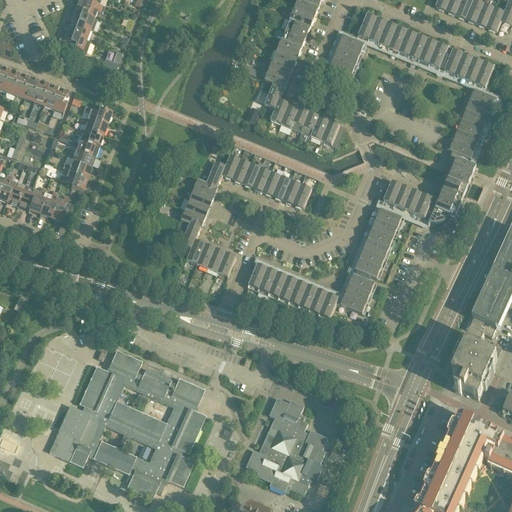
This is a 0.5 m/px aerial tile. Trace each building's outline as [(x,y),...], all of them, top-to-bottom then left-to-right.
[(98,7),(101,0),(92,0),(92,1),(89,0),(79,0),(78,4),(102,13),(108,15),(109,11),(98,7)] [(320,1),(317,0),(300,0),(299,4),(318,12),(319,9),(320,10),(322,5),(319,3),(320,1)] [(447,13),(452,0),(439,0),(435,10),(439,11),(438,13),(443,15),(444,12),(447,13)] [(456,19),(463,0),(452,0),(447,13),(449,14),(448,17),(452,19),(453,17),(456,19)] [(466,21),(474,3),(465,0),(463,0),(456,19),(458,20),(458,21),(462,23),(464,20),(466,21)] [(476,27),(484,8),(474,3),(466,21),(469,22),(467,25),(472,27),(473,26),(476,27)] [(102,13),(78,4),(75,11),(87,16),(86,19),(93,22),(96,14),(101,16),(102,13)] [(316,15),(318,12),(299,4),(294,14),(312,21),(313,19),(316,20),(318,15),(316,15)] [(511,6),(508,5),(504,16),(505,16),(501,25),(504,26),(503,27),(508,29),(509,26),(511,26),(511,6)] [(487,30),(494,12),(484,8),(476,27),(479,28),(478,30),(483,32),(484,28),(487,30)] [(73,18),(68,17),(66,22),(71,23),(71,22),(83,27),(82,30),(89,33),(92,34),(96,23),(93,22),(86,19),(87,16),(75,11),(73,18)] [(505,16),(504,16),(494,12),(487,30),(489,31),(488,34),(492,36),(493,34),(496,36),(501,25),(505,16)] [(311,24),(312,21),(294,14),(290,24),(309,32),(310,29),(312,30),(314,25),(311,24)] [(369,44),(378,23),(367,18),(357,42),(365,45),(367,42),(369,44)] [(126,32),(131,34),(134,22),(129,21),(126,32)] [(71,22),(71,23),(69,29),(64,27),(62,32),(67,34),(67,33),(79,37),(78,41),(85,44),(89,33),(82,30),(83,27),(71,22)] [(309,32),(290,24),(285,22),(280,32),(286,34),(303,41),(304,39),(308,40),(309,36),(308,35),(309,32)] [(379,48),(388,27),(378,23),(369,44),(379,48)] [(390,52),(398,31),(388,27),(379,48),(390,52)] [(399,59),(409,36),(398,31),(390,52),(392,53),(390,56),(399,59)] [(79,37),(67,33),(67,34),(65,40),(60,38),(58,43),(63,45),(61,50),(73,54),(74,52),(85,56),(89,46),(85,45),(85,44),(78,41),(79,37)] [(302,44),(303,41),(286,34),(282,44),(301,52),(302,50),(304,50),(306,45),(302,44)] [(409,60),(418,39),(409,36),(399,59),(406,62),(407,59),(409,60)] [(341,38),(337,48),(358,56),(359,54),(362,56),(365,47),(341,38)] [(418,67),(428,44),(418,39),(409,60),(412,61),(411,64),(418,67)] [(301,52),(282,44),(278,54),(295,61),(296,59),(299,61),(301,56),(300,55),(301,52)] [(429,69),(438,48),(428,44),(418,67),(425,70),(426,68),(429,69)] [(357,59),(358,56),(337,48),(333,58),(357,68),(360,60),(357,59)] [(448,52),(438,48),(429,69),(431,70),(430,72),(438,76),(448,52)] [(295,61),(278,54),(273,64),(293,72),(294,70),(295,70),(297,65),(294,64),(295,61)] [(455,79),(463,58),(453,54),(443,77),(451,81),(452,78),(455,79)] [(353,76),(357,68),(333,58),(329,68),(350,77),(351,75),(353,76)] [(465,83),(473,62),(463,58),(455,79),(465,83)] [(118,67),(104,62),(102,69),(116,74),(118,67)] [(475,88),(484,67),(473,62),(465,83),(475,88)] [(293,72),(273,64),(269,74),(287,81),(287,80),(291,81),(293,76),(291,75),(293,72)] [(494,71),(484,67),(475,88),(477,88),(476,91),(484,95),(494,71)] [(349,79),(350,77),(329,68),(324,79),(348,88),(351,80),(349,79)] [(7,75),(9,76),(10,71),(6,69),(4,74),(0,72),(0,93),(4,95),(7,88),(3,86),(7,75)] [(17,79),(18,79),(20,75),(15,73),(13,78),(9,76),(7,75),(3,86),(7,88),(4,95),(14,98),(17,91),(13,90),(17,79)] [(287,81),(269,74),(265,85),(273,88),(284,93),(285,90),(287,91),(289,86),(286,84),(287,81)] [(26,82),(27,83),(29,78),(25,76),(23,81),(18,79),(17,79),(13,90),(17,91),(14,98),(23,102),(26,95),(22,93),(26,82)] [(36,86),(37,86),(39,81),(34,80),(32,85),(27,83),(26,82),(22,93),(26,95),(23,102),(33,105),(36,98),(32,97),(36,86)] [(45,89),(47,90),(49,85),(44,83),(42,88),(37,86),(36,86),(32,97),(36,98),(33,105),(43,109),(45,102),(42,100),(45,89)] [(265,86),(261,95),(269,98),(265,109),(275,113),(279,105),(284,93),(273,88),(273,89),(265,86)] [(55,93),(57,93),(58,88),(53,87),(51,92),(47,90),(45,89),(42,100),(45,102),(43,109),(52,112),(55,105),(51,104),(55,93)] [(61,95),(57,93),(55,93),(51,104),(55,105),(52,112),(63,116),(67,104),(64,102),(65,99),(67,99),(69,92),(63,90),(61,95)] [(475,102),(474,105),(494,113),(499,103),(475,93),(472,101),(475,102)] [(282,129),(289,111),(286,110),(287,107),(283,105),(282,106),(279,105),(275,113),(270,124),(282,129)] [(494,113),(474,105),(473,107),(470,106),(467,113),(490,124),(494,113)] [(89,116),(87,122),(86,124),(94,126),(95,123),(107,127),(111,115),(99,111),(98,114),(91,112),(92,111),(85,109),(83,114),(89,116)] [(292,133),(300,114),(296,112),(297,111),(292,109),(291,112),(289,111),(282,129),(292,133)] [(259,117),(252,113),(247,124),(255,127),(259,117)] [(302,137),(309,120),(306,119),(308,115),(303,113),(302,115),(300,114),(292,133),(302,137)] [(490,124),(467,113),(463,121),(466,122),(465,125),(486,133),(490,124)] [(312,141),(320,122),(317,121),(317,119),(313,117),(311,121),(309,120),(302,137),(312,141)] [(27,123),(18,120),(16,124),(26,128),(27,123)] [(103,138),(107,127),(95,123),(94,126),(86,124),(87,122),(81,120),(79,125),(85,127),(83,133),(82,135),(90,137),(91,134),(103,138)] [(28,121),(26,128),(35,131),(37,125),(28,121)] [(322,145),(329,128),(326,127),(328,124),(323,122),(322,123),(320,122),(312,141),(322,145)] [(47,128),(38,125),(35,132),(44,135),(47,128)] [(486,133),(465,125),(464,127),(461,126),(458,134),(482,144),(486,133)] [(334,144),(337,138),(340,130),(337,129),(337,128),(333,126),(331,129),(329,128),(322,145),(332,150),(334,144)] [(48,128),(46,133),(54,137),(56,132),(48,128)] [(28,133),(27,132),(23,131),(20,140),(24,142),(28,133)] [(99,149),(103,138),(91,134),(90,137),(82,135),(83,133),(77,131),(75,136),(81,138),(78,146),(85,149),(87,145),(99,149)] [(482,144),(458,134),(455,141),(458,142),(457,145),(478,154),(482,144)] [(341,140),(337,138),(334,144),(332,150),(337,151),(341,140)] [(19,142),(15,152),(20,154),(24,144),(19,142)] [(95,161),(99,149),(87,145),(85,149),(78,146),(75,154),(95,161)] [(473,164),(478,154),(457,145),(456,147),(453,146),(450,154),(453,155),(452,157),(462,161),(462,159),(473,164)] [(91,172),(95,161),(75,154),(73,162),(80,164),(79,167),(91,172)] [(234,182),(241,164),(230,159),(225,170),(226,171),(223,179),(226,180),(225,182),(230,184),(231,181),(234,182)] [(86,183),(91,172),(79,167),(80,164),(73,162),(70,169),(64,167),(62,171),(68,173),(68,172),(76,175),(75,179),(86,183)] [(457,162),(453,173),(473,181),(477,171),(457,162)] [(243,187),(251,168),(241,164),(234,182),(236,183),(235,186),(239,188),(240,186),(243,187)] [(218,191),(223,179),(226,171),(225,170),(215,166),(207,187),(215,191),(218,191)] [(254,190),(261,172),(251,168),(243,187),(246,189),(245,190),(250,192),(251,189),(254,190)] [(82,194),(86,183),(75,179),(76,175),(68,172),(68,173),(66,180),(60,178),(58,183),(65,185),(65,184),(72,187),(70,190),(82,194)] [(263,196),(271,176),(261,172),(254,190),(256,191),(255,194),(259,196),(260,194),(263,196)] [(468,192),(473,181),(453,173),(449,183),(468,192)] [(274,198),(281,180),(271,176),(263,196),(266,197),(265,198),(270,200),(271,197),(274,198)] [(15,195),(17,187),(9,184),(11,178),(7,177),(4,182),(6,183),(3,191),(0,189),(0,202),(6,205),(10,194),(15,195)] [(283,204),(291,185),(281,180),(274,198),(276,199),(275,202),(280,204),(280,203),(283,204)] [(464,202),(468,192),(449,183),(444,194),(464,202)] [(215,191),(207,187),(198,184),(194,194),(213,202),(214,199),(216,199),(218,195),(214,193),(215,191)] [(294,207),(301,189),(291,185),(283,204),(286,205),(285,207),(290,209),(291,206),(294,207)] [(394,212),(403,190),(392,186),(383,207),(394,212)] [(18,209),(25,190),(17,187),(15,195),(10,194),(6,205),(18,209)] [(43,197),(44,197),(46,191),(42,189),(39,195),(32,192),(29,201),(32,202),(29,213),(40,217),(44,206),(40,204),(43,197)] [(312,193),(301,189),(294,207),(296,208),(295,211),(300,213),(300,211),(304,213),(312,193)] [(29,201),(32,192),(25,190),(18,209),(29,213),(32,202),(29,201)] [(405,216),(414,195),(403,190),(394,212),(405,216)] [(54,201),(55,201),(58,195),(53,193),(51,199),(44,197),(43,197),(40,204),(44,206),(40,217),(52,221),(56,210),(52,209),(54,201)] [(212,205),(213,202),(194,194),(190,204),(207,211),(208,209),(212,210),(213,205),(212,205)] [(460,211),(464,202),(444,194),(440,203),(460,212),(460,211)] [(415,220),(423,199),(414,195),(405,216),(415,220)] [(62,203),(55,201),(54,201),(52,209),(56,210),(52,221),(62,225),(64,222),(68,224),(74,208),(67,205),(69,199),(64,197),(62,203)] [(433,203),(423,199),(415,220),(424,225),(433,203)] [(460,212),(440,203),(436,214),(450,220),(456,222),(457,217),(468,214),(460,211),(460,212)] [(206,213),(207,211),(190,204),(186,214),(205,222),(206,219),(207,220),(210,215),(206,213)] [(377,215),(374,222),(398,232),(403,222),(379,212),(378,213),(381,214),(380,216),(377,215)] [(450,220),(436,214),(435,213),(429,226),(430,227),(433,228),(435,228),(438,228),(439,228),(441,227),(443,227),(444,226),(446,225),(447,224),(448,223),(450,221),(450,220)] [(204,225),(205,222),(186,214),(181,225),(189,228),(199,232),(199,231),(200,229),(203,230),(205,225),(204,225)] [(394,242),(398,232),(374,222),(371,230),(374,231),(373,234),(394,242)] [(200,232),(199,231),(199,232),(189,228),(181,249),(191,253),(195,245),(200,232)] [(394,242),(373,234),(372,236),(369,235),(366,242),(390,252),(394,242)] [(511,234),(502,255),(504,256),(490,285),(469,331),(492,342),(511,297),(511,234)] [(390,252),(366,242),(362,250),(365,251),(364,254),(386,262),(390,252)] [(197,268),(204,251),(202,250),(203,246),(199,244),(198,246),(195,245),(191,253),(187,264),(197,268)] [(207,272),(215,253),(212,252),(213,250),(208,248),(207,252),(204,251),(197,268),(207,272)] [(217,276),(224,259),(222,258),(223,255),(219,253),(218,254),(215,253),(207,272),(217,276)] [(381,273),(386,262),(364,254),(363,256),(361,255),(357,263),(381,273)] [(227,260),(224,259),(217,276),(228,281),(236,262),(232,260),(233,259),(228,257),(227,260)] [(381,273),(357,263),(354,270),(357,271),(356,274),(353,273),(377,283),(381,273)] [(259,294),(268,272),(266,271),(267,269),(258,265),(249,289),(259,294)] [(269,298),(279,274),(271,271),(270,273),(268,272),(259,294),(269,298)] [(279,302),(288,281),(286,280),(287,277),(279,274),(269,298),(279,302)] [(375,288),(351,278),(354,279),(353,282),(350,280),(347,288),(371,298),(375,288)] [(289,306),(299,282),(292,279),(290,282),(288,281),(279,302),(289,306)] [(299,310),(308,289),(306,288),(307,285),(299,282),(289,306),(299,310)] [(309,314),(319,290),(312,287),(310,290),(308,289),(299,310),(309,314)] [(371,298),(347,288),(344,296),(346,297),(345,299),(367,308),(371,298)] [(319,319),(328,297),(326,296),(327,294),(319,290),(309,314),(319,319)] [(331,298),(328,297),(319,319),(330,323),(340,299),(332,295),(331,298)] [(21,296),(14,310),(22,314),(29,300),(21,296)] [(367,308),(345,299),(344,302),(342,301),(338,308),(362,318),(367,308)] [(479,403),(493,373),(502,353),(471,339),(453,379),(457,381),(453,390),(456,392),(455,394),(461,397),(462,395),(479,403)] [(93,462),(128,478),(129,477),(132,479),(127,491),(152,503),(156,495),(161,498),(167,483),(183,491),(195,465),(181,459),(183,455),(189,457),(206,419),(195,414),(205,393),(179,381),(176,389),(170,386),(172,382),(147,370),(142,380),(137,377),(142,365),(117,353),(107,375),(96,370),(79,408),(85,411),(83,415),(69,409),(56,438),(57,439),(49,455),(61,461),(60,461),(82,471),(88,459),(93,461),(93,462)] [(106,355),(101,353),(97,361),(102,363),(106,355)] [(337,400),(328,397),(327,400),(326,400),(323,408),(332,411),(337,400)] [(254,454),(246,471),(259,477),(257,480),(272,486),(270,489),(285,496),(285,495),(289,497),(291,493),(304,499),(311,485),(315,487),(317,484),(324,469),(321,468),(326,455),(323,454),(329,441),(311,434),(308,440),(305,439),(306,436),(305,435),(308,426),(304,424),(306,420),(301,418),(304,410),(291,404),(290,407),(278,402),(270,419),(278,423),(276,426),(274,425),(261,453),(264,454),(262,457),(254,454)] [(438,467),(439,467),(436,473),(435,473),(436,474),(433,479),(432,480),(433,480),(427,493),(427,492),(426,493),(427,494),(425,499),(424,499),(423,500),(424,500),(422,506),(421,505),(420,506),(421,506),(421,507),(423,510),(422,511),(462,511),(466,503),(468,504),(468,503),(467,502),(472,490),(473,491),(474,490),(472,489),(478,477),(479,477),(487,468),(491,470),(490,472),(491,472),(492,471),(504,476),(504,478),(505,477),(511,479),(511,511),(511,443),(511,445),(504,442),(503,443),(498,441),(496,444),(491,440),(491,434),(470,425),(470,426),(457,427),(456,426),(456,427),(451,440),(450,440),(450,441),(448,447),(447,446),(447,447),(445,453),(444,453),(445,454),(439,466),(438,466),(438,467)]
